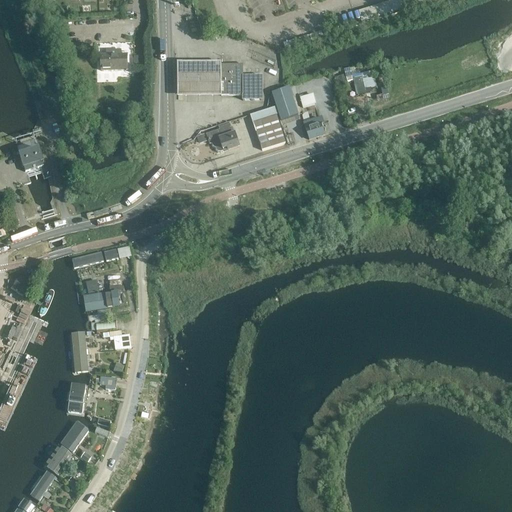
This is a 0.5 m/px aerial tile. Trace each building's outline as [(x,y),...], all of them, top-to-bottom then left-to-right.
[(364,19),(430,2),(429,0),(394,0),(361,9),(364,19)] [(107,56),(101,56),(101,72),(127,71),(127,55),(121,55),(121,50),(107,51),(107,56)] [(145,57),(134,57),(134,68),(145,68),(145,57)] [(199,65),(177,65),(177,98),(199,98),(221,97),(221,65),(199,65)] [(221,66),(222,97),(230,97),(243,97),(243,101),(263,101),(263,77),(243,77),(243,66),(221,66)] [(376,88),(373,74),(369,75),(368,73),(360,75),(359,71),(352,73),(358,95),(366,93),(365,90),(376,88)] [(299,116),(290,89),(273,95),(281,121),(299,116)] [(315,93),(302,97),(304,107),(318,103),(315,93)] [(286,143),(277,116),(253,124),(262,151),(286,143)] [(325,136),(322,125),(320,119),(304,124),(306,129),(309,140),(325,136)] [(240,148),(236,135),(234,135),(231,125),(220,129),(221,132),(208,136),(211,146),(216,144),(217,147),(216,150),(216,153),(219,154),(222,154),(225,153),(225,154),(240,148)] [(201,143),(208,140),(205,133),(198,136),(201,143)] [(25,173),(34,170),(43,167),(37,149),(19,155),(25,173)] [(133,257),(131,248),(118,251),(120,260),(133,257)] [(119,260),(117,251),(105,254),(107,263),(119,260)] [(104,262),(101,253),(72,260),(75,270),(104,262)] [(15,282),(28,289),(30,284),(18,277),(15,282)] [(98,292),(96,283),(85,286),(87,295),(98,292)] [(120,308),(118,294),(83,299),(86,313),(120,308)] [(112,319),(111,311),(87,314),(88,322),(112,319)] [(90,373),(86,333),(71,334),(75,374),(90,373)] [(132,350),(130,337),(122,338),(121,333),(103,335),(104,339),(110,338),(111,343),(113,342),(115,352),(132,350)] [(121,375),(124,367),(117,364),(114,372),(121,375)] [(116,392),(117,380),(100,378),(100,387),(106,387),(106,391),(116,392)] [(68,416),(84,418),(88,386),(71,384),(68,416)] [(99,420),(98,426),(110,428),(111,423),(99,420)] [(90,431),(77,422),(61,444),(74,454),(90,431)] [(97,429),(95,434),(108,437),(109,433),(97,429)] [(60,446),(44,467),(58,477),(73,455),(60,446)] [(85,454),(81,459),(88,464),(91,458),(85,454)] [(57,479),(48,472),(31,495),(41,502),(57,479)] [(71,480),(67,485),(76,492),(80,486),(71,480)] [(25,500),(15,511),(33,511),(36,508),(25,500)]
